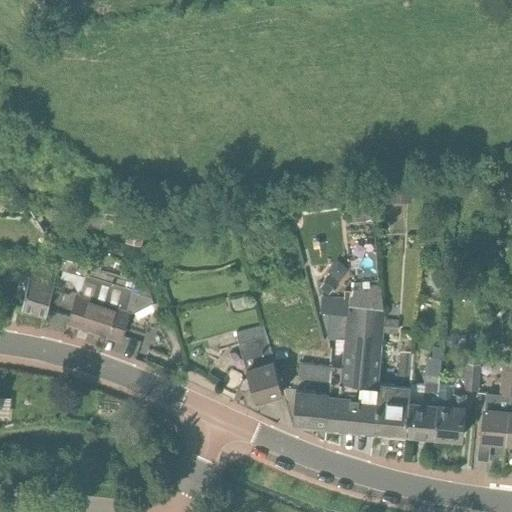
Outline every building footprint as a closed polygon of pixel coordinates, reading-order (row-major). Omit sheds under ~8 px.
[(470,179),(470,170),(457,170),(457,179),(470,179)] [(389,187),(389,204),(411,204),(411,187),(389,187)] [(288,218),(284,202),(276,204),(275,201),(260,205),(263,217),(278,213),(280,221),(288,218)] [(241,219),(239,211),(231,212),(233,221),(241,219)] [(125,242),(142,245),(145,231),(141,230),(142,222),(125,219),(123,228),(128,229),(125,242)] [(63,271),(75,274),(78,263),(66,260),(63,271)] [(99,268),(98,272),(119,278),(121,274),(99,268)] [(51,294),(54,282),(17,271),(13,283),(9,303),(22,306),(22,307),(46,313),(51,294)] [(85,276),(79,293),(78,293),(75,301),(69,320),(119,337),(129,310),(127,309),(133,292),(85,276)] [(330,276),(319,288),(328,296),(338,283),(330,276)] [(324,425),(373,430),(379,382),(386,310),(383,309),(380,287),(351,284),(349,299),(347,317),(341,367),(329,366),(324,425)] [(319,315),(329,316),(347,317),(349,299),(320,298),(319,315)] [(385,319),(384,333),(397,334),(398,320),(385,319)] [(283,392),(274,359),(263,326),(235,333),(238,345),(246,367),(250,381),(256,400),(283,392)] [(411,401),(412,384),(413,355),(400,354),(397,384),(379,382),(373,430),(408,433),(411,401)] [(425,358),(422,401),(411,401),(408,433),(434,436),(437,402),(441,359),(425,358)] [(299,363),(297,381),(318,383),(317,392),(297,389),(295,402),(293,422),(324,425),(329,366),(319,365),(319,364),(299,363)] [(505,443),(511,368),(511,365),(502,364),(499,394),(487,393),(482,441),(505,443)] [(478,390),(480,366),(479,366),(467,365),(466,365),(464,389),(478,390)] [(233,400),(245,377),(231,370),(219,393),(233,400)] [(451,404),(437,402),(434,436),(461,439),(464,406),(466,394),(452,393),(451,404)] [(8,399),(0,398),(0,415),(6,416),(8,399)]
